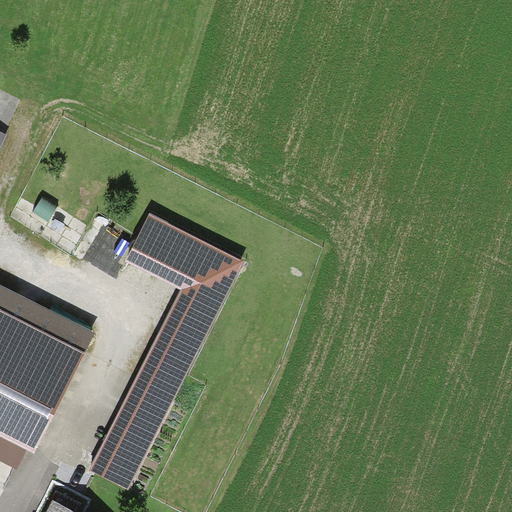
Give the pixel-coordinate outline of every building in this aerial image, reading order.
[(150,216),(126,263),(182,291),(159,336),(198,355),(244,263),(150,216)] [(0,439),(27,453),(36,457),(96,334),(0,286),(0,439)] [(159,336),(89,472),(128,492),(198,355),(159,336)] [(0,439),(0,462),(18,471),(27,453),(0,439)] [(71,511),(52,503),(47,511),(71,511)]
